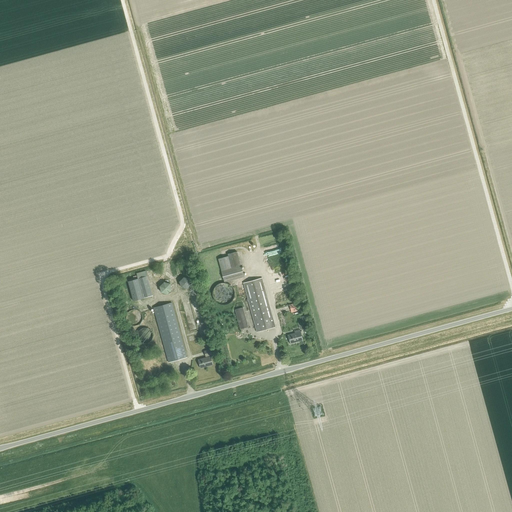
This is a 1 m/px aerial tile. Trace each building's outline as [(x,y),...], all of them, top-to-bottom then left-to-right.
[(258,265),(256,255),(245,257),(248,267),(258,265)] [(221,258),(218,259),(221,271),(231,268),(228,256),(224,257),(221,258)] [(244,277),(241,266),(231,268),(221,271),(222,277),(224,283),(244,277)] [(183,278),(179,282),(181,287),(186,289),(191,285),(189,279),(183,278)] [(137,279),(128,281),(133,301),(143,298),(137,279)] [(256,332),(275,327),(262,279),(243,284),(256,332)] [(164,282),(160,287),(161,293),(167,294),(169,292),(171,290),(170,284),(164,282)] [(223,305),(231,291),(226,288),(227,287),(223,284),(220,289),(213,285),(207,296),(223,305)] [(153,308),(166,356),(168,361),(186,356),(172,303),(153,308)] [(240,329),(248,327),(242,308),(234,310),(240,329)] [(130,321),(133,318),(136,322),(138,320),(132,314),(130,316),(127,312),(124,314),(130,321)] [(188,331),(195,329),(193,324),(187,326),(185,321),(181,322),(183,330),(187,329),(188,331)] [(153,336),(152,334),(152,332),(151,331),(149,329),(147,329),(145,328),(144,328),(142,329),(140,330),(139,331),(138,333),(137,335),(137,337),(138,339),(139,340),(140,342),(142,343),(144,343),(145,343),(147,343),(149,342),(151,341),(152,340),(152,338),(153,336)] [(290,344),(303,340),(300,332),(288,335),(290,344)] [(200,368),(213,365),(210,356),(210,357),(208,357),(206,358),(198,360),(200,368)]
